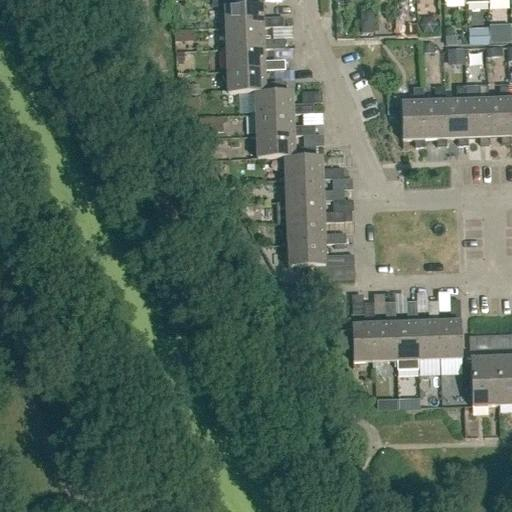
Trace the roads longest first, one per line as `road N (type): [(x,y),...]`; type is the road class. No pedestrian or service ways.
road 1 (residential): [(364,200),(367,288),(502,284)]
road 2 (residential): [(307,0),(309,33),(362,161),(364,200)]
road 3 (residential): [(500,195),(364,200)]
